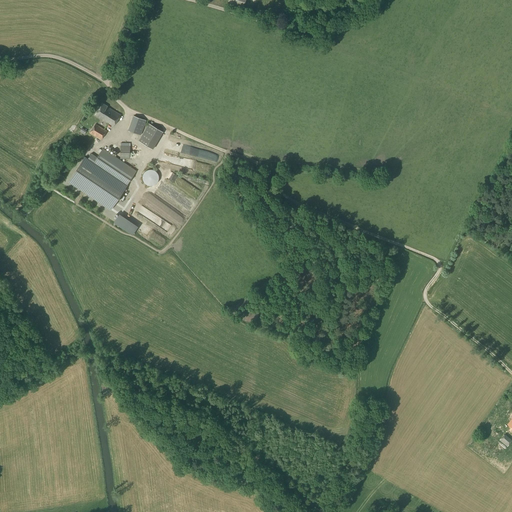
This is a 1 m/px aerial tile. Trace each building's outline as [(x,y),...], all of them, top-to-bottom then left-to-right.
[(231,0),(230,4),(244,10),(248,0),(231,0)] [(113,126),(121,115),(107,107),(107,106),(102,103),(95,115),(113,126)] [(140,135),(146,121),(133,116),(128,130),(140,135)] [(101,140),(107,131),(95,124),(89,133),(101,140)] [(152,149),(163,132),(149,124),(139,141),(152,149)] [(130,159),(130,146),(120,146),(120,159),(130,159)] [(136,171),(103,148),(97,157),(91,153),(88,159),(84,157),(68,182),(110,210),(127,185),(136,171)] [(151,186),(152,186),(153,185),(154,185),(155,184),(156,183),(157,182),(158,181),(158,180),(159,179),(159,178),(159,176),(158,175),(158,174),(157,173),(156,172),(155,171),(154,171),(153,170),(152,170),(151,170),(149,170),(148,170),(147,171),(146,171),(145,172),(144,173),(143,174),(143,175),(143,177),(142,178),(143,179),(143,180),(143,181),(144,182),(145,183),(146,184),(147,185),(148,185),(149,186),(151,186)] [(116,218),(113,222),(132,235),(138,226),(122,216),(119,220),(116,218)] [(507,447),(511,441),(511,439),(505,434),(500,440),(507,447)]
